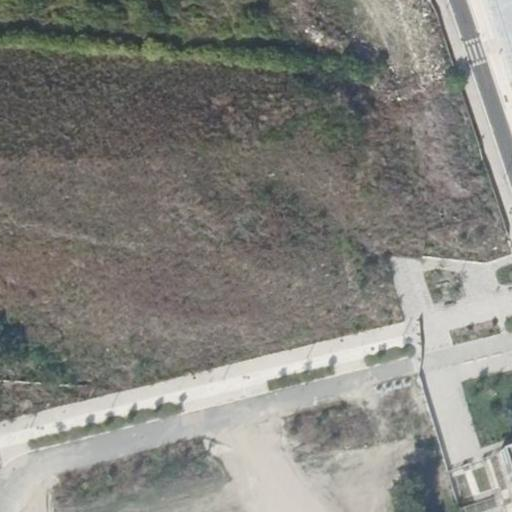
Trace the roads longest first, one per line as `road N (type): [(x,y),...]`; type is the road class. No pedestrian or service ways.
road 1 (residential): [(511,343),(39,463),(15,478),(3,511)]
road 2 (tertiary): [(511,180),(452,0)]
